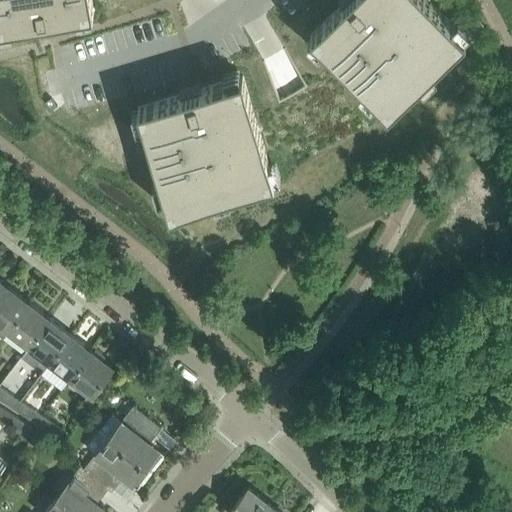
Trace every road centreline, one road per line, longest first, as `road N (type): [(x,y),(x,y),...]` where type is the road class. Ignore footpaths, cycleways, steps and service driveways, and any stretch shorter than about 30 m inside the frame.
road 1 (residential): [(250,412),(0,217)]
road 2 (residential): [(356,511),(250,412)]
road 3 (residential): [(164,511),(250,412)]
